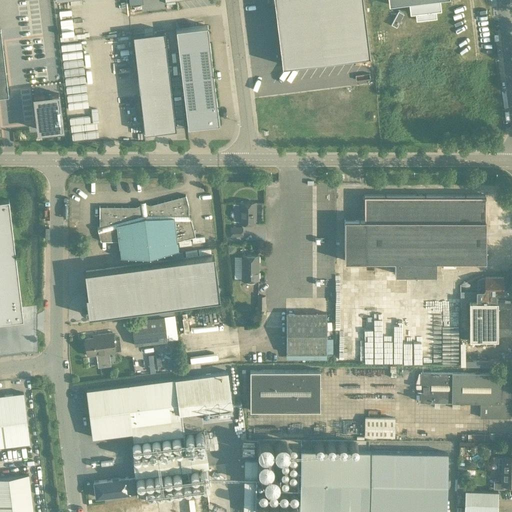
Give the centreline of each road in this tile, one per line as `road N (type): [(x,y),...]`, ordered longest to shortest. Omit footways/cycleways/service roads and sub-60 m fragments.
road 1 (tertiary): [(249,160),(511,160)]
road 2 (unclassified): [(56,362),(56,160)]
road 3 (tertiary): [(56,160),(249,160)]
road 4 (unclassified): [(230,0),(249,160)]
road 5 (unclassified): [(76,511),(56,362)]
